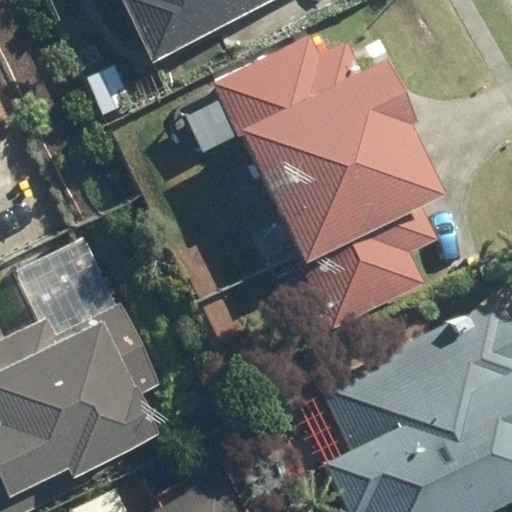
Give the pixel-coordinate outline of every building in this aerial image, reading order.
[(121,0),(149,56),(262,0),(121,0)] [(329,326),(423,280),(408,249),(434,237),(417,200),(442,187),(409,117),(414,114),(384,51),(354,66),(342,40),(316,53),(307,34),(209,81),(235,134),(243,130),(299,245),(292,249),(329,326)] [(115,63),(85,77),(101,114),(133,100),(115,63)] [(0,134),(8,130),(0,113),(0,134)] [(308,381),(336,443),(316,453),(342,509),(354,504),(358,511),(460,511),(507,490),(511,499),(511,498),(511,356),(484,297),(308,381)] [(0,511),(14,511),(137,454),(130,440),(157,427),(138,390),(153,385),(112,302),(50,334),(41,314),(0,334),(0,511)] [(227,404),(216,378),(188,391),(201,416),(227,404)] [(230,511),(211,473),(130,511),(230,511)]
